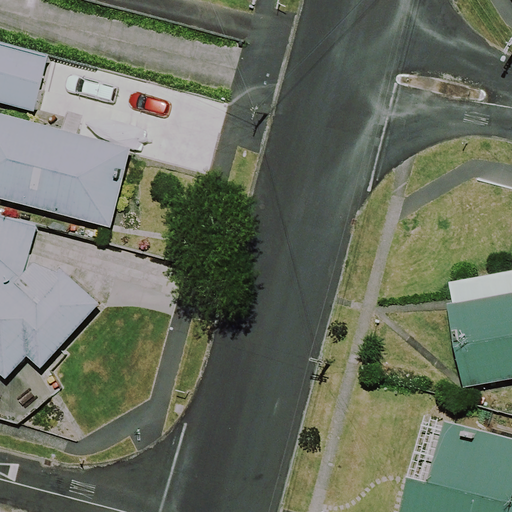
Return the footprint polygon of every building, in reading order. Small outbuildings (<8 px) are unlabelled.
[(0,110),(31,119),(50,52),(0,38),(0,110)] [(31,119),(0,110),(0,201),(109,232),(133,147),(31,119)] [(36,228),(0,219),(0,374),(7,381),(28,358),(42,371),(96,312),(56,276),(26,268),(36,228)] [(511,290),(450,301),(465,385),(511,376),(511,290)] [(511,511),(511,433),(427,412),(402,511),(511,511)]
